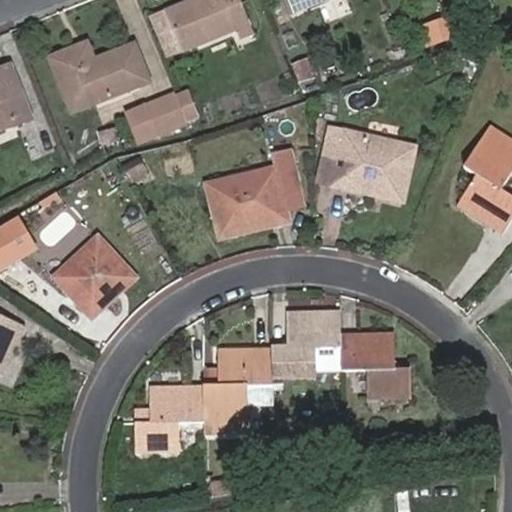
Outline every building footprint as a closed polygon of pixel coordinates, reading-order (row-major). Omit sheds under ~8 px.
[(241,39),(253,34),(239,0),(195,0),(190,2),(167,11),(168,13),(184,51),(237,30),(241,39)] [(327,0),(286,0),(292,14),(327,0)] [(168,57),(184,51),(168,13),(154,19),(168,57)] [(95,59),(88,43),(77,48),(83,63),(95,59)] [(50,58),(72,113),(149,83),(134,44),(95,59),(83,63),(77,48),(50,58)] [(0,132),(32,121),(10,67),(0,70),(0,132)] [(187,121),(213,110),(206,94),(181,105),(187,121)] [(187,121),(181,105),(177,97),(147,108),(158,136),(189,124),(187,121)] [(502,236),(511,221),(511,197),(502,191),(511,175),(511,174),(511,140),(491,127),(465,166),(476,175),(457,208),(502,236)] [(333,185),(403,202),(414,147),(397,144),(395,150),(362,143),(363,136),(330,128),(321,173),(334,176),(333,185)] [(289,221),(286,208),(284,198),(300,194),(289,149),(272,153),(275,169),(259,173),(260,180),(228,188),(226,181),(207,186),(221,238),(289,221)] [(133,187),(150,177),(142,163),(125,173),(133,187)] [(259,173),(226,181),(228,188),(260,180),(259,173)] [(321,173),(319,182),(333,185),(334,176),(321,173)] [(286,208),(302,204),(300,194),(284,198),(286,208)] [(31,212),(0,228),(0,269),(2,273),(50,246),(31,212)] [(94,318),(137,280),(99,238),(85,250),(89,256),(74,270),(70,264),(56,277),(94,318)] [(343,349),(343,334),(343,312),(288,313),(289,348),(274,349),(275,381),(316,380),(316,349),(343,349)] [(0,373),(5,375),(26,328),(0,315),(0,373)] [(411,370),(396,369),(395,335),(343,334),(343,349),(343,371),(367,371),(368,401),(411,400),(411,370)] [(205,436),(249,435),(248,387),(275,386),(275,381),(274,349),(220,349),(220,372),(220,387),(205,387),(205,424),(205,436)] [(205,387),(220,387),(220,372),(205,372),(205,387)] [(180,424),(205,424),(205,387),(152,387),(152,411),(152,424),(136,425),(137,453),(181,452),(180,424)] [(136,425),(152,424),(152,411),(136,411),(136,425)]
